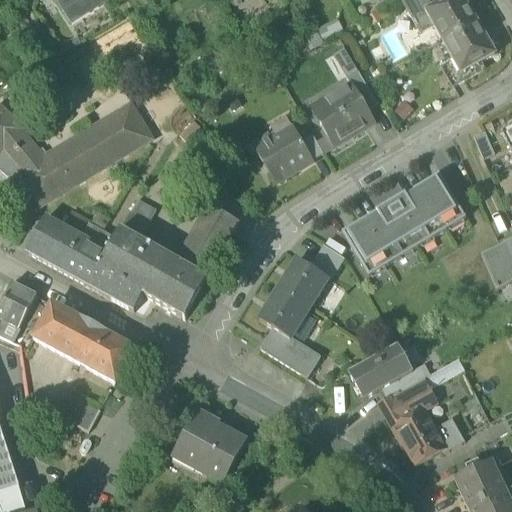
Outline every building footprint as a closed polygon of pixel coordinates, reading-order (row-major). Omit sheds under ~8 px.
[(55,0),(72,27),(107,5),(103,0),(55,0)] [(400,0),(401,0),(416,27),(429,20),(426,14),(432,11),(426,0),(400,0)] [(429,20),(442,44),(477,24),(463,0),(450,0),(432,11),(426,14),(429,20)] [(367,20),(372,28),(380,23),(376,15),(367,20)] [(316,32),(322,43),(343,32),(337,21),(316,32)] [(496,58),(477,24),(442,44),(454,65),(443,71),(454,90),(484,73),(481,66),(496,58)] [(333,58),(347,82),(358,75),(344,51),(333,58)] [(351,87),(361,104),(372,98),(365,87),(358,75),(347,82),(351,88),(351,87)] [(334,151),(335,152),(354,141),(353,139),(375,127),(361,104),(351,87),(351,88),(317,108),(326,124),(320,127),(323,133),(333,148),(334,151)] [(195,104),(203,117),(213,111),(205,97),(195,104)] [(403,103),(393,115),(404,124),(414,112),(403,103)] [(0,156),(10,146),(29,169),(19,175),(33,200),(39,211),(74,190),(152,143),(131,108),(91,133),(78,140),(43,161),(21,134),(23,131),(0,110),(0,156)] [(302,146),(293,131),(286,119),(270,129),(274,136),(277,141),(272,144),(269,139),(253,149),(262,165),(265,164),(278,186),(313,165),(313,164),(302,146)] [(73,131),(78,140),(91,133),(85,124),(73,131)] [(181,139),(187,146),(202,133),(195,126),(181,139)] [(511,152),(511,129),(502,135),(511,153),(511,152)] [(323,133),(313,139),(324,157),(334,151),(333,148),(323,133)] [(473,141),(483,163),(495,158),(486,136),(473,141)] [(302,146),(313,164),(324,157),(313,139),(302,146)] [(30,203),(33,200),(19,175),(29,169),(10,146),(0,156),(0,172),(12,183),(0,196),(0,199),(19,217),(31,203),(30,203)] [(342,237),(369,281),(466,223),(439,178),(342,237)] [(138,203),(132,214),(151,224),(157,213),(138,203)] [(209,208),(176,266),(206,283),(239,225),(209,208)] [(120,234),(122,235),(139,245),(151,224),(132,214),(120,234)] [(26,256),(90,291),(117,244),(88,228),(81,241),(45,222),(26,256)] [(157,255),(139,245),(122,235),(117,244),(90,291),(134,316),(143,299),(185,323),(207,284),(207,283),(206,283),(176,266),(157,255)] [(496,293),(511,284),(511,241),(499,249),(481,258),(496,293)] [(329,242),(324,250),(340,260),(345,252),(329,242)] [(328,284),(330,285),(344,263),(340,260),(324,250),(311,272),(328,283),(328,284)] [(273,333),(290,344),(291,343),(328,284),(328,283),(311,272),(297,264),(259,325),(273,333)] [(0,323),(19,333),(37,300),(12,287),(0,307),(0,323)] [(33,343),(115,387),(134,353),(52,308),(33,343)] [(0,338),(12,345),(19,333),(0,323),(0,338)] [(260,353),(308,383),(321,362),(291,343),(290,344),(273,333),(260,353)] [(348,376),(363,404),(373,398),(389,389),(412,376),(413,376),(397,349),(396,350),(348,376)] [(424,382),(430,394),(465,375),(459,363),(431,379),(424,382)] [(389,389),(395,399),(397,397),(424,382),(431,379),(425,369),(413,376),(412,376),(389,389)] [(442,455),(446,453),(434,432),(425,415),(438,408),(430,394),(424,382),(397,397),(403,409),(385,419),(403,453),(405,452),(415,470),(442,455)] [(373,398),(378,408),(395,399),(389,389),(373,398)] [(403,409),(397,397),(395,399),(378,408),(385,419),(403,409)] [(59,419),(87,434),(99,414),(71,398),(59,419)] [(511,415),(503,420),(511,438),(511,437),(511,415)] [(172,461),(223,490),(231,475),(247,446),(225,434),(224,437),(217,433),(219,428),(197,416),(172,461)] [(452,422),(434,432),(446,453),(442,455),(444,457),(465,446),(452,422)] [(0,474),(11,471),(0,434),(0,474)] [(454,483),(468,511),(470,511),(506,495),(492,465),(454,483)] [(24,511),(17,491),(11,471),(0,474),(0,511),(24,511)] [(219,496),(228,501),(246,482),(231,475),(223,490),(219,496)] [(38,511),(31,487),(17,491),(24,511),(38,511)] [(511,511),(511,507),(506,495),(470,511),(511,511)]
